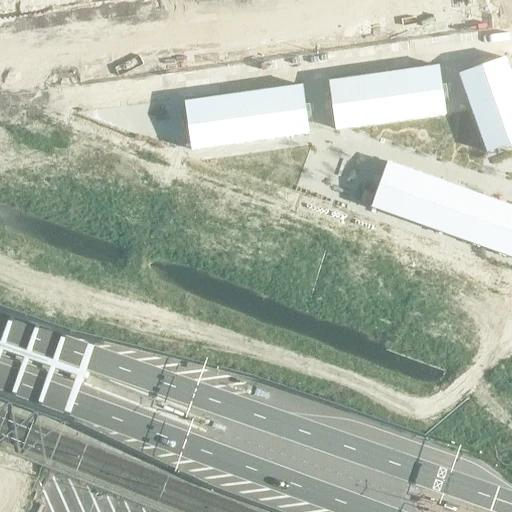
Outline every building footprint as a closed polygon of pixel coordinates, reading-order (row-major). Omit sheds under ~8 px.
[(0,0),(3,16),(115,0),(0,0)] [(511,77),(505,58),(459,74),(487,153),(511,143),(511,77)] [(439,67),(330,83),(336,130),(445,115),(439,67)] [(302,87),(185,103),(192,151),(309,134),(302,87)] [(511,207),(388,162),(371,207),(511,258),(511,207)]
